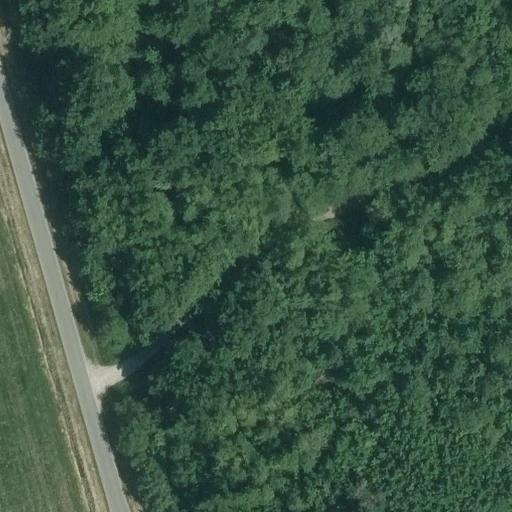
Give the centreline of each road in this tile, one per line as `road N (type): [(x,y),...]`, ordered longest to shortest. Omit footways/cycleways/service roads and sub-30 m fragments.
road 1 (track): [(511,127),(276,239),(130,365),(83,387)]
road 2 (unclassified): [(119,511),(0,92)]
